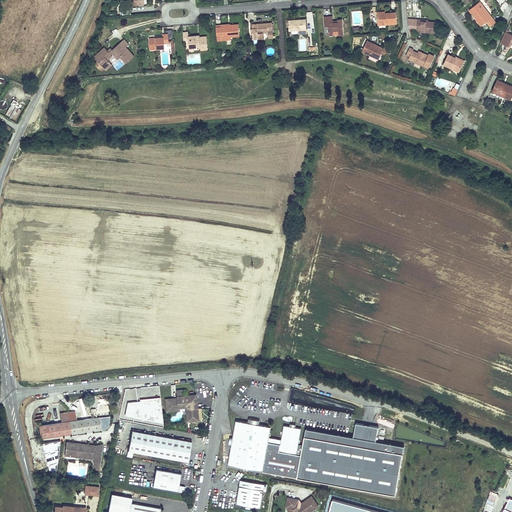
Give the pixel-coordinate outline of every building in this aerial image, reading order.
[(142,0),(126,0),(126,3),(132,3),(133,11),(143,10),(143,9),(146,9),(146,1),(142,1),(142,0)] [(479,2),(468,11),(481,26),(486,22),(492,17),(479,2)] [(385,13),(377,14),(377,25),(397,24),(396,12),(385,13)] [(332,16),(324,17),(324,27),(327,26),(328,35),(338,35),(338,36),(343,35),(342,19),(337,20),(337,21),(333,21),(332,16)] [(418,20),(409,19),(410,29),(417,29),(417,32),(436,33),(437,24),(418,23),(418,20)] [(493,19),(487,23),(490,27),(496,22),(493,19)] [(288,21),(289,31),(298,31),(307,30),(306,20),(288,21)] [(267,32),(272,31),(272,22),(251,24),(253,40),(264,39),(263,33),(268,33),(267,32)] [(218,43),(241,41),(240,29),(232,30),(232,32),(217,33),(218,43)] [(511,34),(505,32),(500,43),(508,46),(509,45),(511,46),(511,44),(511,34)] [(168,34),(164,34),(164,37),(150,38),(151,49),(165,48),(165,43),(169,43),(168,34)] [(199,42),(199,39),(191,40),(190,35),(184,36),(185,45),(191,45),(192,52),(196,51),(203,51),(204,55),(210,54),(209,41),(203,42),(199,42)] [(106,48),(95,59),(99,63),(95,67),(99,71),(103,68),(106,71),(112,66),(107,60),(111,56),(110,55),(113,52),(119,59),(121,57),(127,64),(135,56),(126,47),(129,44),(125,39),(114,49),(112,48),(109,51),(106,48)] [(383,48),(367,41),(361,52),(378,60),(381,54),(384,56),(386,53),(388,54),(390,50),(384,47),(383,48)] [(413,49),(409,48),(406,55),(409,57),(408,60),(428,69),(434,56),(428,54),(428,55),(418,51),(418,53),(412,51),(413,49)] [(455,58),(448,54),(443,65),(459,73),(465,61),(456,56),(455,58)] [(511,86),(497,80),(492,92),(511,100),(511,97),(511,86)] [(455,83),(450,94),(455,96),(460,84),(455,83)] [(21,110),(11,104),(5,114),(15,120),(21,110)] [(176,396),(176,398),(165,399),(166,413),(178,412),(178,409),(185,408),(186,423),(199,422),(196,394),(182,396),(176,396)] [(329,397),(307,395),(307,397),(313,397),(313,406),(319,406),(319,405),(329,406),(329,397)] [(67,413),(70,436),(101,432),(101,431),(99,418),(77,421),(75,411),(67,413)] [(67,413),(59,414),(61,423),(38,426),(39,440),(70,436),(67,413)] [(111,417),(99,418),(101,431),(104,431),(106,430),(108,427),(110,423),(111,420),(111,417)] [(248,423),(235,421),(232,438),(231,445),(227,466),(395,496),(404,447),(376,442),(378,428),(355,423),(353,438),(305,429),(300,455),(297,455),(302,429),(296,428),(289,427),(283,426),(281,440),(269,438),(271,427),(259,425),(248,423)] [(191,442),(131,431),(127,452),(187,463),(191,442)] [(102,444),(94,446),(66,442),(64,457),(92,460),(95,471),(99,471),(102,444)] [(180,474),(155,469),(151,488),(184,494),(185,487),(178,486),(180,474)] [(240,480),(235,505),(261,509),(265,484),(240,480)] [(99,487),(85,486),(84,495),(98,497),(99,487)] [(131,498),(110,495),(107,511),(159,511),(160,509),(130,503),(131,498)] [(286,509),(288,509),(290,511),(311,511),(319,507),(311,496),(301,503),(300,504),(299,502),(299,500),(287,497),(284,509),(286,509)]
